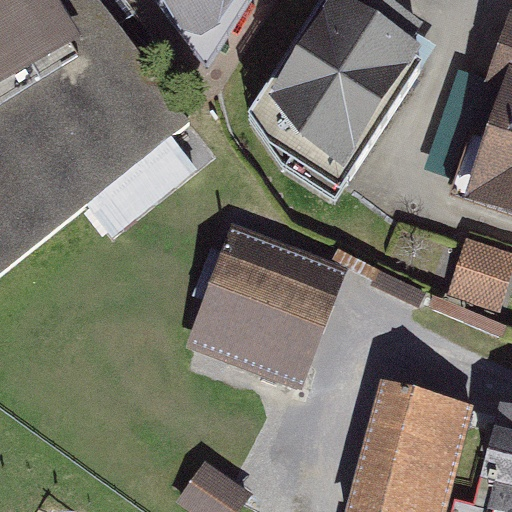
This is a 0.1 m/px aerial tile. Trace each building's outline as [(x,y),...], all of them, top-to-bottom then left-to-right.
[(98,0),(0,0),(0,255),(186,127),(98,0)] [(124,0),(171,70),(223,0),(124,0)] [(390,55),(298,1),(216,141),(308,195),(390,55)] [(511,35),(478,25),(454,101),(467,105),(430,220),(511,246),(511,35)] [(332,279),(216,239),(178,349),(294,389),(332,279)] [(508,274),(453,257),(437,308),(492,325),(508,274)] [(438,511),(456,430),(350,407),(327,511),(438,511)] [(511,511),(511,435),(474,426),(453,511),(511,511)] [(243,511),(245,509),(189,476),(166,511),(243,511)]
